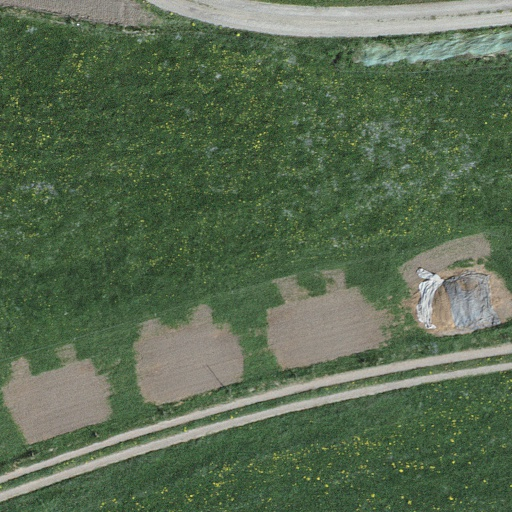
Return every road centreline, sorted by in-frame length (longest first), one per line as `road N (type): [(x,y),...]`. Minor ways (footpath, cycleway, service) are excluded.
road 1 (track): [(0,502),(180,437),(390,381),(511,361)]
road 2 (track): [(184,0),(254,17),(367,22),(511,10)]
